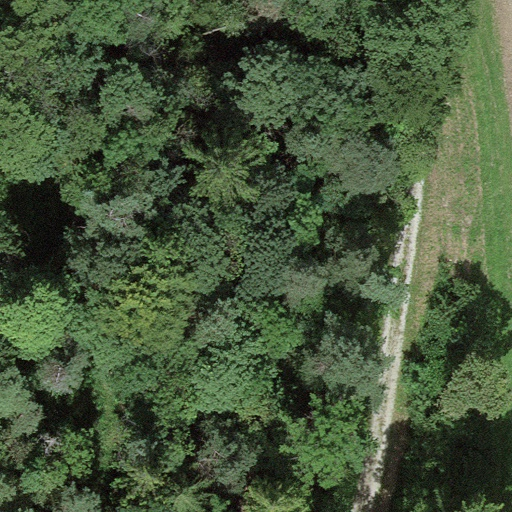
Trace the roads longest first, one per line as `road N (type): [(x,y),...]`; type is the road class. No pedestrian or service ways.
road 1 (track): [(0,0),(72,244),(112,471),(104,511)]
road 2 (track): [(427,0),(397,306),(353,511)]
